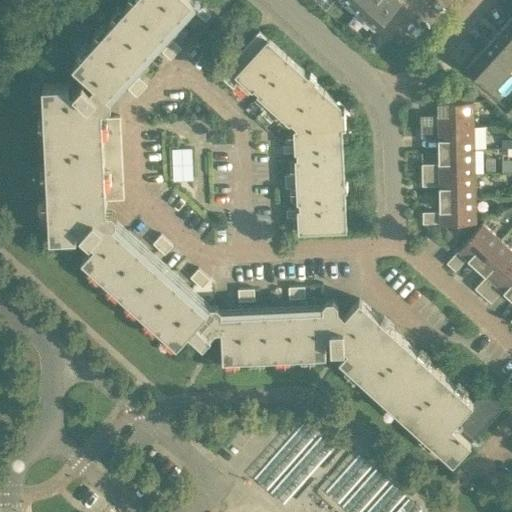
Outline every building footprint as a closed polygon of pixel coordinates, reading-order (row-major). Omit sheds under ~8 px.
[(128,0),(72,61),(86,74),(73,88),(69,88),(69,82),(42,83),(49,236),(75,235),(75,229),(79,229),(93,241),(81,255),(98,271),(176,341),(188,328),(202,341),(207,337),(215,328),(216,327),(221,326),(222,342),(222,357),(325,353),(325,346),(344,346),(347,348),(338,358),(452,460),(508,399),(489,381),(472,400),(359,298),(344,314),(337,307),(337,301),(332,297),(326,297),(322,302),(323,307),(221,312),(220,307),(216,303),(210,303),(206,307),(112,221),(116,217),(115,211),(111,207),(106,208),(105,198),(123,197),(119,115),(101,115),(101,106),(106,106),(110,101),(110,95),(106,92),(189,0),(128,0)] [(347,0),(351,3),(374,24),(395,0),(347,0)] [(201,5),(196,11),(204,19),(210,14),(201,5)] [(511,14),(497,30),(511,43),(511,14)] [(346,228),(344,189),(346,188),(346,180),(343,181),(341,127),(345,126),(344,110),(337,110),(333,103),(336,100),(314,80),(316,78),(310,73),(308,75),(259,30),(219,73),(232,86),(240,78),(267,103),(260,111),(270,120),(277,112),(293,126),(294,142),(283,143),(283,151),(294,150),(295,172),(284,173),(285,186),(296,185),(297,207),(286,208),(286,215),(297,215),(298,230),(346,228)] [(482,48),(506,70),(511,63),(511,43),(497,30),(482,48)] [(172,38),(166,43),(175,52),(181,46),(172,38)] [(170,58),(175,52),(166,43),(161,49),(170,58)] [(491,87),(506,70),(482,48),(466,64),(491,87)] [(138,75),(132,81),(141,90),(147,83),(138,75)] [(136,95),(141,90),(132,81),(127,87),(136,95)] [(420,114),(421,125),(473,123),(473,99),(437,99),(438,113),(420,114)] [(438,148),(474,147),(473,123),(421,125),(421,135),(438,135),(438,148)] [(191,145),(172,145),(173,177),(193,176),(191,145)] [(421,173),(474,172),(474,147),(438,148),(439,161),(421,162),(421,173)] [(481,158),(481,169),(498,168),(497,157),(481,158)] [(511,170),(511,158),(501,159),(502,171),(511,170)] [(439,196),(475,196),(474,172),(421,173),(421,183),(439,183),(439,196)] [(475,220),(475,196),(439,196),(439,210),(422,210),(422,221),(475,220)] [(466,256),(476,265),(500,239),(481,222),(446,261),(454,268),(466,256)] [(152,242),(157,246),(165,237),(160,233),(152,242)] [(172,244),(165,237),(157,246),(164,252),(172,244)] [(483,294),(511,261),(511,249),(500,239),(476,265),(486,273),(474,286),(483,294)] [(511,297),(511,261),(483,294),(490,301),(502,288),(511,297)] [(190,276),(196,281),(204,272),(198,267),(190,276)] [(209,277),(204,272),(196,281),(201,286),(209,277)] [(304,284),(296,285),(297,297),(304,296),(304,284)] [(288,297),(297,297),(296,285),(288,285),(288,297)] [(253,287),(245,287),(245,299),(254,299),(253,287)] [(305,418),(253,473),(280,499),(332,443),(305,418)]
